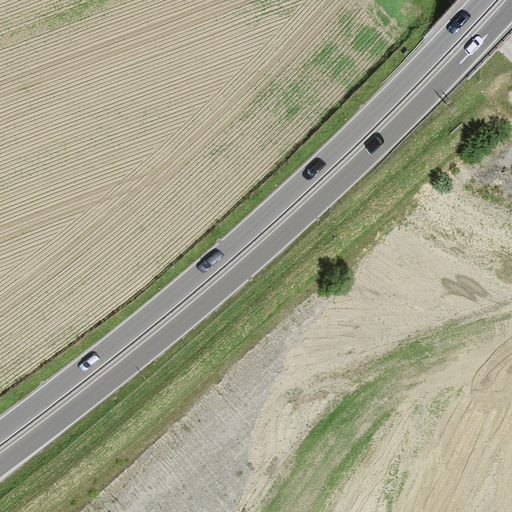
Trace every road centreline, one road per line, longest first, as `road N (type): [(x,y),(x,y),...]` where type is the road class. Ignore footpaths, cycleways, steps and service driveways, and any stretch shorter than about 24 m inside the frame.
road 1 (primary): [(0,464),(208,301),(356,169),(511,8)]
road 2 (primary): [(481,0),(342,144),(193,280),(0,430)]
road 3 (track): [(311,511),(381,454),(447,463),(511,495)]
